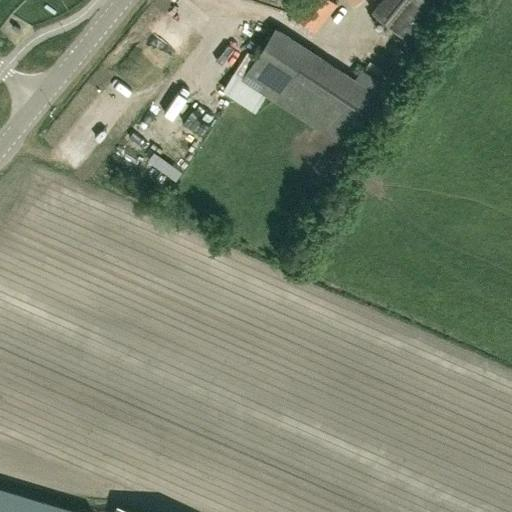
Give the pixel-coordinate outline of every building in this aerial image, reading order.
[(315,31),(337,3),(333,0),(303,0),(293,13),(315,31)] [(380,0),(372,10),(411,43),(446,0),(380,0)] [(363,22),(348,18),(341,48),(355,52),(363,22)] [(273,28),(242,77),(277,100),(308,51),(273,28)] [(169,203),(229,102),(179,72),(159,59),(100,163),(169,203)] [(0,511),(89,511),(91,502),(0,481),(0,511)] [(114,511),(146,511),(117,503),(114,511)]
